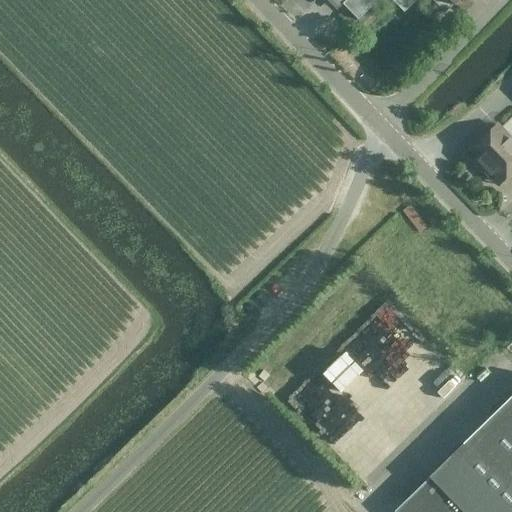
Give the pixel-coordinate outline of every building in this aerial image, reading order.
[(338,0),(357,20),(377,0),(400,0),(404,3),(406,0),(447,0),(452,5),(453,6),(459,0),(338,0)] [(444,12),(452,5),(447,0),(434,0),(433,1),(444,12)] [(511,141),(499,128),(470,156),(495,182),(511,166),(511,141)] [(314,395),(357,437),(366,428),(357,418),(369,406),(336,373),(314,395)] [(461,511),(511,511),(511,395),(428,478),(461,511)]
